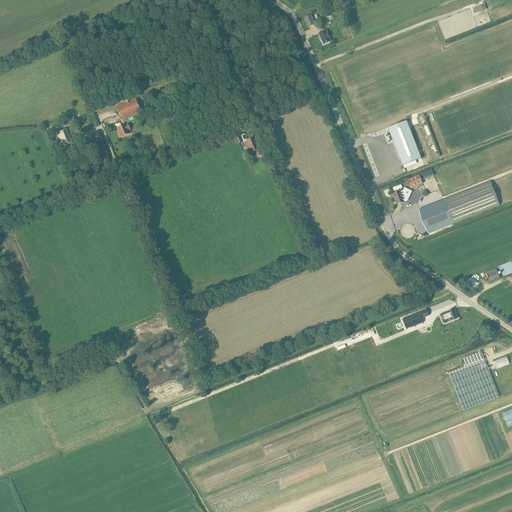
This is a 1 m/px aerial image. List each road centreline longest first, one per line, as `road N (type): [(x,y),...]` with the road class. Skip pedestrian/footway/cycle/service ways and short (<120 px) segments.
road 1 (unclassified): [(511,330),(395,247),(303,36),(271,0)]
road 2 (track): [(450,287),(147,411)]
road 3 (track): [(243,127),(0,225)]
road 4 (track): [(96,113),(176,314)]
road 5 (track): [(391,175),(429,160),(412,116),(497,82)]
road 6 (track): [(511,405),(389,452)]
